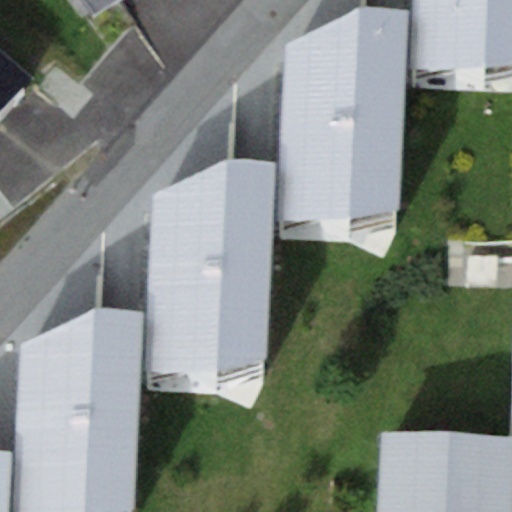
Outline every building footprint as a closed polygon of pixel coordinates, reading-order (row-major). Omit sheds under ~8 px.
[(107,0),(84,0),(92,11),(107,0)] [(511,0),(414,0),(410,105),(511,107),(511,0)] [(403,254),(411,58),(357,56),(280,85),(274,249),(403,254)] [(0,115),(24,89),(0,68),(0,115)] [(269,406),(275,208),(220,206),(150,231),(145,403),(269,406)] [(139,511),(145,358),(91,357),(18,380),(13,511),(139,511)] [(511,511),(511,465),(385,459),(381,511),(511,511)] [(0,511),(10,511),(11,496),(0,495),(0,511)]
